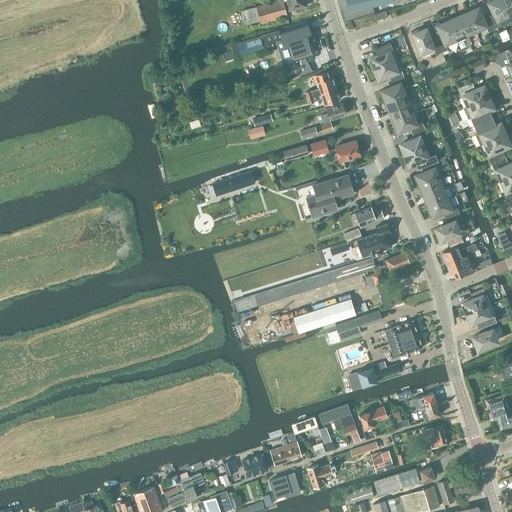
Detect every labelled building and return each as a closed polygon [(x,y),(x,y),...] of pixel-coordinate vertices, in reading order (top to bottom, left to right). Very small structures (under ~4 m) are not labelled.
[(283,0),(280,0),(256,7),(241,11),(244,25),(260,21),(260,23),(287,16),(283,0)] [(306,6),(304,0),(286,0),(289,10),(306,6)] [(392,0),(346,0),(349,11),(393,2),(392,0)] [(499,0),(486,0),(489,4),(494,13),(488,16),(494,28),(500,25),(510,19),(507,14),(499,0)] [(499,0),(507,14),(511,10),(511,1),(511,0),(499,0)] [(477,5),(466,10),(475,30),(485,25),(488,31),(494,28),(488,16),(483,19),(478,9),(479,9),(477,5)] [(465,13),(457,17),(465,34),(463,35),(465,39),(469,37),(467,33),(475,30),(466,10),(464,10),(465,13)] [(376,20),(388,17),(386,11),(374,14),(376,20)] [(449,17),(446,18),(455,39),(463,35),(465,34),(457,17),(450,20),(449,17)] [(446,18),(436,23),(438,27),(442,36),(436,39),(441,52),(448,49),(445,43),(455,39),(446,18)] [(231,49),(222,52),(225,60),(235,57),(269,47),(268,43),(281,39),(284,47),(280,48),(283,59),(291,56),(292,59),(288,61),(293,77),(309,72),(304,57),(312,54),(306,34),(311,33),(308,23),(279,32),(278,29),(231,44),(232,49),(231,49)] [(420,28),(411,32),(413,36),(414,36),(420,52),(433,47),(435,54),(441,52),(436,39),(430,41),(426,28),(421,30),(420,28)] [(388,34),(381,37),(383,42),(390,39),(388,34)] [(397,59),(390,43),(375,49),(377,55),(370,58),(374,68),(397,59)] [(229,44),(220,46),(221,52),(222,52),(231,49),(229,44)] [(390,80),(403,75),(397,59),(374,68),(378,79),(388,75),(390,80)] [(418,62),(416,68),(422,71),(425,65),(418,62)] [(307,97),(336,88),(334,83),(335,81),(334,79),(333,78),(332,76),(329,77),(327,70),(312,75),(314,82),(317,81),(319,87),(310,90),(305,92),(307,97)] [(404,94),(399,83),(405,81),(403,75),(390,80),(393,86),(383,90),(379,91),(382,100),(385,99),(386,101),(404,94)] [(463,95),(468,106),(490,96),(487,90),(486,91),(483,86),(475,89),(472,82),(457,88),(461,96),(463,95)] [(336,88),(307,97),(309,103),(314,102),(313,101),(322,98),(324,104),(340,99),(339,98),(340,96),(339,93),(338,93),(336,88)] [(408,106),(412,104),(410,100),(407,102),(404,94),(386,101),(385,99),(382,100),(384,105),(387,103),(390,111),(407,104),(408,106)] [(490,96),(468,106),(463,108),(468,119),(470,118),(474,126),(492,117),(489,109),(493,108),(491,102),(492,102),(490,96)] [(323,131),(333,128),(329,119),(345,114),(342,103),(326,108),(327,113),(321,115),(324,124),(321,125),(323,131)] [(412,114),(408,106),(407,104),(390,111),(393,119),(390,120),(392,124),(395,123),(394,121),(412,114)] [(271,113),(253,118),(255,125),(273,121),(271,113)] [(424,128),(424,127),(422,122),(416,124),(412,114),(394,121),(395,123),(392,124),(396,133),(400,132),(399,131),(409,127),(412,133),(424,128)] [(480,145),(484,143),(506,133),(504,128),(502,128),(500,123),(496,125),(492,117),(474,126),(477,133),(475,135),(480,145)] [(264,125),(248,129),(251,138),(266,134),(264,125)] [(302,138),(317,133),(315,126),(300,131),(302,138)] [(412,133),(414,138),(400,144),(404,154),(429,144),(425,134),(427,133),(424,127),(424,128),(412,133)] [(487,155),(490,163),(505,156),(502,148),(510,145),(507,140),(509,139),(506,133),(484,143),(489,154),(487,155)] [(325,140),(310,144),(313,154),(328,151),(325,140)] [(335,152),(334,154),(335,157),(336,158),(338,157),(339,161),(360,155),(356,140),(335,146),(336,152),(335,152)] [(283,151),(285,160),(309,153),(306,144),(283,151)] [(433,155),(429,144),(404,154),(409,165),(415,162),(418,168),(425,165),(437,160),(435,154),(433,155)] [(505,156),(490,163),(494,171),(496,170),(501,181),(511,175),(511,162),(508,164),(505,156)] [(437,160),(425,165),(427,170),(417,174),(413,176),(416,184),(419,183),(420,186),(438,178),(434,168),(440,165),(437,160)] [(250,171),(212,183),(216,195),(254,182),(250,171)] [(355,172),(303,187),(306,196),(305,196),(311,216),(361,202),(359,191),(360,191),(355,172)] [(507,200),(511,197),(511,175),(501,181),(506,191),(503,192),(507,200)] [(443,190),(446,189),(446,187),(445,185),(441,186),(438,178),(420,186),(419,183),(416,184),(418,189),(421,188),(424,195),(442,188),(443,190)] [(449,188),(446,189),(443,190),(442,188),(424,195),(427,203),(424,204),(426,209),(429,208),(428,206),(446,198),(452,196),(449,188)] [(446,217),(459,212),(456,206),(450,208),(446,198),(428,206),(429,208),(426,209),(430,217),(434,216),(434,215),(444,211),(446,217)] [(384,218),(381,209),(373,212),(371,206),(355,213),(360,227),(384,218)] [(446,217),(448,223),(435,228),(437,232),(435,233),(439,243),(444,241),(443,239),(459,232),(454,220),(461,218),(459,212),(446,217)] [(363,256),(391,247),(386,233),(391,232),(387,222),(375,227),(377,231),(349,241),(351,247),(359,244),(363,256)] [(347,241),(353,239),(361,236),(358,227),(355,228),(344,233),(347,241)] [(511,245),(511,239),(510,240),(507,231),(499,233),(503,248),(511,245)] [(460,236),(447,241),(449,247),(462,241),(460,236)] [(347,242),(337,245),(339,251),(349,247),(347,242)] [(458,251),(456,246),(441,252),(442,254),(441,255),(442,258),(444,258),(446,262),(472,251),(476,250),(474,244),(458,251)] [(388,265),(390,270),(409,262),(405,251),(386,259),(383,260),(385,266),(388,265)] [(472,251),(446,262),(447,265),(446,267),(448,270),(449,271),(450,272),(452,271),(455,278),(474,270),(469,259),(475,257),(472,251)] [(233,302),(236,311),(255,305),(256,306),(367,270),(375,268),(372,258),(323,274),(233,302)] [(370,288),(385,283),(381,271),(366,275),(370,288)] [(472,299),(462,303),(467,314),(490,304),(486,293),(485,294),(483,288),(470,293),(472,299)] [(385,292),(380,294),(383,304),(383,305),(389,303),(388,302),(385,292)] [(350,298),(294,316),(299,332),(355,314),(350,298)] [(490,304),(467,314),(471,324),(475,322),(477,328),(483,326),(496,320),(494,315),(495,314),(490,304)] [(340,325),(335,326),(337,332),(340,341),(359,334),(357,328),(381,320),(379,312),(340,325)] [(386,329),(391,343),(418,334),(417,333),(413,321),(413,320),(412,320),(386,329)] [(486,331),(473,336),(475,341),(473,342),(477,351),(481,349),(480,347),(496,341),(492,329),(498,326),(496,320),(483,326),(486,331)] [(418,334),(391,343),(396,356),(421,347),(421,348),(422,347),(422,346),(417,334),(418,334)] [(397,363),(373,371),(376,379),(400,370),(397,363)] [(357,371),(350,373),(354,388),(362,386),(377,381),(376,379),(373,371),(372,366),(357,371)] [(405,391),(397,394),(398,400),(407,397),(405,391)] [(418,397),(413,398),(416,409),(421,408),(437,403),(433,392),(418,397)] [(498,417),(501,428),(511,425),(511,411),(510,412),(505,394),(486,400),(492,419),(498,417)] [(421,408),(416,409),(420,421),(440,415),(437,403),(421,408)] [(349,413),(346,405),(318,415),(321,423),(349,413)] [(388,417),(384,406),(365,412),(360,414),(364,428),(374,424),(373,422),(388,417)] [(351,413),(334,419),(337,429),(343,428),(345,435),(357,431),(352,415),(351,413)] [(319,424),(315,414),(292,422),(296,432),(319,424)] [(397,422),(399,427),(409,424),(408,419),(397,422)] [(443,424),(424,429),(426,437),(429,436),(434,434),(435,437),(446,434),(443,424)] [(413,429),(415,437),(423,434),(421,427),(413,429)] [(294,432),(288,434),(290,442),(297,439),(294,432)] [(401,433),(392,436),(394,444),(404,442),(401,433)] [(434,434),(429,436),(429,438),(432,448),(448,443),(446,434),(435,437),(434,434)] [(377,439),(351,448),(353,454),(379,446),(377,439)] [(270,450),(275,464),(302,455),(298,441),(270,450)] [(332,441),(325,443),(327,451),(335,448),(332,441)] [(417,453),(426,451),(425,444),(415,446),(417,453)] [(324,447),(314,450),(316,455),(325,451),(324,447)] [(371,453),(376,472),(393,467),(388,448),(371,453)] [(400,464),(406,462),(404,452),(397,454),(400,464)] [(263,453),(242,460),(247,476),(268,469),(263,453)] [(230,460),(224,462),(228,474),(235,471),(230,460)] [(320,464),(308,468),(314,487),(326,483),(325,480),(332,478),(331,475),(334,474),(330,463),(321,466),(320,464)] [(420,467),(423,480),(436,477),(433,464),(420,467)] [(373,480),(378,494),(384,493),(403,487),(403,486),(420,481),(416,468),(373,480)] [(200,472),(180,480),(181,482),(182,485),(188,500),(197,496),(192,485),(204,480),(200,472)] [(226,473),(219,476),(222,485),(229,483),(226,473)] [(172,489),(165,492),(166,496),(171,507),(178,504),(188,500),(182,485),(181,482),(180,480),(177,475),(177,474),(173,476),(171,478),(173,484),(176,484),(177,487),(172,489)] [(285,474),(269,480),(275,497),(285,494),(286,496),(300,491),(297,483),(295,476),(286,478),(285,474)] [(444,504),(453,501),(449,487),(453,486),(455,494),(470,489),(466,476),(452,481),(448,482),(447,479),(437,482),(444,504)] [(409,511),(416,511),(440,505),(433,484),(404,494),(409,511)] [(154,485),(133,492),(140,511),(158,511),(163,510),(154,485)] [(343,494),(346,504),(374,496),(370,486),(343,494)] [(214,496),(203,500),(206,511),(219,511),(231,507),(230,505),(225,490),(215,493),(213,494),(214,496)] [(234,496),(233,496),(237,506),(242,504),(239,494),(234,496)] [(267,495),(263,496),(265,502),(266,506),(272,504),(269,494),(267,495)] [(385,500),(373,503),(375,511),(406,511),(402,495),(385,500)] [(85,508),(84,508),(85,511),(103,511),(100,504),(94,506),(91,499),(83,502),(85,508)] [(133,511),(130,500),(120,503),(120,504),(114,506),(115,511),(133,511)] [(76,511),(84,510),(82,501),(69,505),(70,511),(76,511)] [(257,511),(266,509),(264,501),(238,509),(239,511),(257,511)] [(359,510),(353,511),(352,511),(366,511),(363,502),(357,504),(359,510)]
